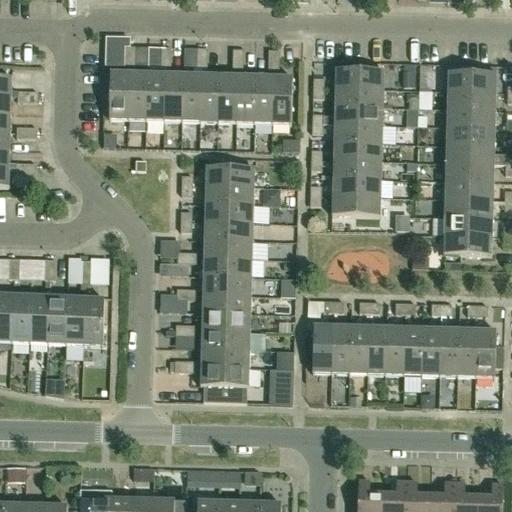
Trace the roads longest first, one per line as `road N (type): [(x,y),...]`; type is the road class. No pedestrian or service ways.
road 1 (residential): [(511,21),(91,20),(72,38)]
road 2 (residential): [(139,434),(145,256),(111,206)]
road 3 (residential): [(111,206),(71,172),(72,38)]
road 4 (unclassified): [(325,439),(511,445)]
road 5 (unclassified): [(139,434),(325,439)]
road 6 (unclassified): [(0,432),(139,434)]
